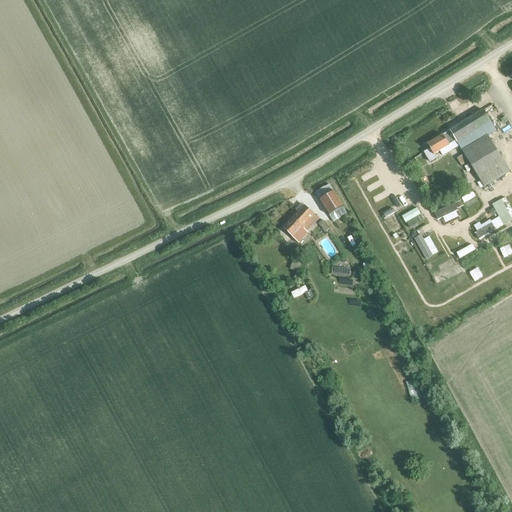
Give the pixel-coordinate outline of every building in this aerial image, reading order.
[(483,189),(510,172),(488,136),(495,132),(482,111),(449,131),(449,133),(443,137),(442,135),(426,145),(429,149),(423,153),(429,163),(438,158),(436,155),(449,147),(448,146),(455,142),(483,189)] [(329,185),(315,193),(320,200),(334,192),(329,185)] [(474,209),(481,205),(471,189),(464,194),(474,209)] [(334,192),(320,200),(334,222),(347,214),(334,192)] [(492,205),(503,227),(511,222),(511,211),(505,198),(492,205)] [(305,231),(306,232),(317,220),(304,207),(283,230),(295,241),(305,231)] [(486,232),(494,226),(489,219),(481,224),(486,232)] [(318,224),(325,232),(329,229),(322,221),(318,224)] [(432,228),(427,231),(425,226),(417,230),(428,252),(441,246),(432,228)] [(443,275),(465,264),(461,256),(439,266),(443,275)] [(290,293),(293,299),(308,293),(305,287),(290,293)] [(405,383),(412,402),(421,399),(415,380),(405,383)]
